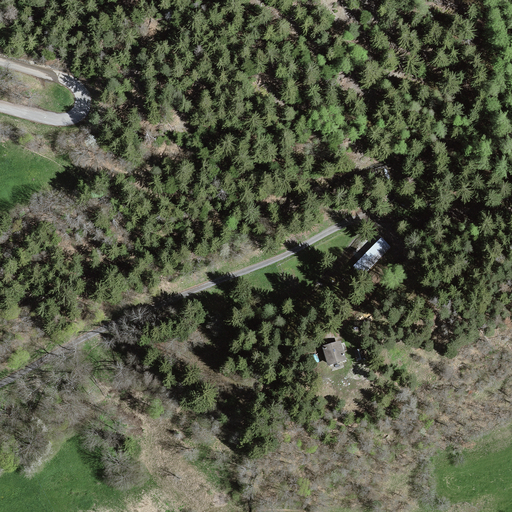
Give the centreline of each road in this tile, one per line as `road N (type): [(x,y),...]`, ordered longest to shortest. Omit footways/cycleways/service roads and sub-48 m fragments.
road 1 (track): [(0,383),(81,338),(363,217)]
road 2 (unclassified): [(0,61),(70,83),(82,99),(71,118),(0,106)]
road 3 (track): [(363,217),(511,212)]
